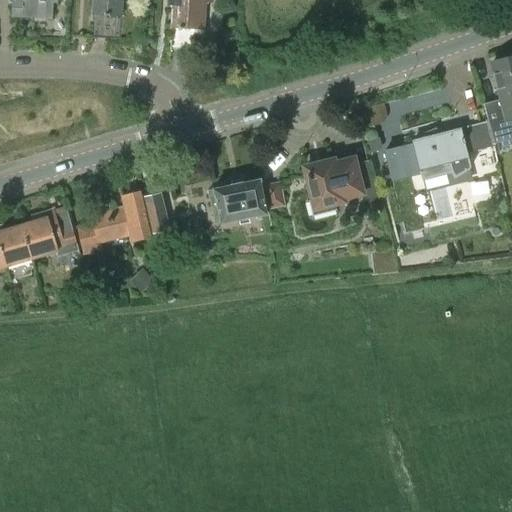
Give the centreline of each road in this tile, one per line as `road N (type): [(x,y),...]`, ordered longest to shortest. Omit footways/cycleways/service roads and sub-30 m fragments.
road 1 (tertiary): [(176,134),(511,24)]
road 2 (residential): [(176,134),(167,104),(128,78),(0,69)]
road 3 (tertiary): [(0,186),(176,134)]
